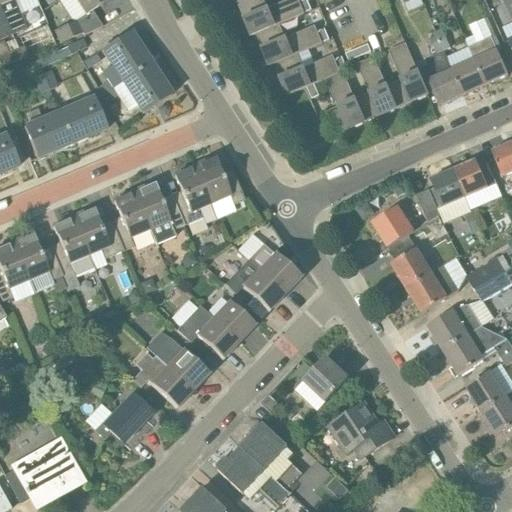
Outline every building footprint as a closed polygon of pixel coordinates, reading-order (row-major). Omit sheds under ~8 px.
[(13,1),(14,0),(0,0),(0,10),(11,35),(25,29),(13,1)] [(85,18),(78,22),(83,33),(84,37),(102,26),(92,12),(109,1),(108,0),(73,0),(84,17),(85,18)] [(251,37),(256,35),(279,26),(304,15),(299,4),(297,0),(292,0),(267,11),(262,0),(247,0),(237,4),(251,37)] [(299,4),(304,15),(311,12),(306,1),(299,4)] [(0,39),(11,35),(0,10),(0,39)] [(59,44),(83,33),(78,22),(77,21),(53,32),(59,44)] [(269,67),(273,65),(296,56),(322,45),(321,45),(317,34),(314,28),(285,41),(279,26),(256,35),(269,67)] [(433,46),(446,40),(441,30),(428,36),(433,46)] [(317,34),(321,45),(329,42),(324,31),(317,34)] [(102,52),(111,66),(122,83),(151,65),(130,34),(102,52)] [(490,37),(467,48),(472,61),(475,60),(486,86),(508,77),(490,37)] [(82,40),(66,47),(67,49),(70,55),(86,48),(82,40)] [(436,55),(442,52),(450,49),(446,40),(433,46),(436,54),(436,55)] [(0,43),(0,69),(26,57),(22,48),(7,54),(2,42),(0,43)] [(351,49),(355,60),(363,57),(358,46),(351,49)] [(386,89),(395,112),(427,98),(405,46),(388,53),(400,83),(386,89)] [(67,49),(30,64),(32,71),(70,55),(67,49)] [(348,63),(355,60),(351,49),(343,52),(348,63)] [(439,108),(464,96),(453,70),(451,71),(442,52),(436,55),(436,54),(429,57),(438,77),(427,82),(439,108)] [(95,54),(83,63),(88,70),(100,61),(95,54)] [(287,97),(305,89),(313,86),(325,81),(339,75),(339,74),(334,63),(332,58),(303,70),(296,56),(273,65),(287,97)] [(339,74),(341,72),(346,71),(341,59),(334,63),(339,74)] [(354,102),(363,125),(395,112),(386,89),(373,59),(356,66),(369,96),(354,102)] [(453,70),(464,96),(486,86),(475,60),(472,61),(453,70)] [(151,65),(122,83),(143,115),(171,97),(151,65)] [(45,83),(53,80),(50,72),(42,75),(45,83)] [(339,75),(325,81),(337,109),(321,116),(321,117),(330,139),(363,125),(354,102),(341,72),(339,74),(339,75)] [(37,87),(45,83),(42,75),(34,79),(37,87)] [(45,83),(48,91),(57,88),(53,80),(45,83)] [(103,95),(111,89),(107,82),(99,88),(103,95)] [(40,94),(48,91),(45,83),(37,87),(40,94)] [(313,86),(305,89),(310,101),(317,97),(313,86)] [(111,89),(103,95),(108,102),(117,97),(111,89)] [(58,113),(72,145),(106,131),(93,98),(84,102),(79,90),(53,101),(53,102),(58,113)] [(37,160),(72,145),(58,113),(23,127),(37,160)] [(0,137),(0,175),(19,168),(5,135),(0,137)] [(502,178),(511,174),(511,144),(492,154),(502,178)] [(228,198),(232,207),(244,202),(234,176),(223,181),(215,160),(208,163),(207,160),(193,166),(209,206),(228,198)] [(465,199),(488,190),(496,185),(488,166),(479,169),(476,162),(453,172),(465,199)] [(198,211),(209,206),(193,166),(179,172),(181,175),(174,177),(183,199),(173,203),(183,227),(201,219),(198,211)] [(441,209),(465,199),(453,172),(430,182),(433,189),(430,190),(435,208),(440,206),(441,209)] [(393,190),(397,199),(408,194),(404,185),(393,190)] [(173,203),(163,207),(154,186),(148,189),(146,186),(132,192),(149,231),(168,223),(171,231),(183,227),(173,203)] [(439,216),(435,208),(430,190),(427,191),(416,197),(427,224),(439,216)] [(129,240),(149,231),(132,192),(119,197),(120,200),(114,203),(122,223),(112,227),(122,252),(132,248),(129,240)] [(409,237),(413,234),(398,209),(372,225),(388,250),(409,237)] [(467,226),(481,220),(477,210),(462,216),(467,226)] [(112,227),(102,232),(93,211),(87,214),(86,211),(72,217),(89,256),(100,252),(103,260),(122,252),(112,227)] [(68,265),(89,256),(72,217),(58,223),(59,226),(53,228),(61,248),(51,253),(62,278),(61,279),(67,292),(78,288),(68,265)] [(481,220),(467,226),(471,235),(486,229),(481,220)] [(51,253),(41,257),(33,237),(26,239),(25,237),(11,242),(28,282),(47,274),(50,282),(60,278),(66,292),(67,292),(61,279),(62,278),(51,253)] [(391,266),(406,291),(432,275),(431,274),(416,249),(409,237),(388,250),(396,263),(391,266)] [(10,298),(8,291),(28,282),(11,242),(0,247),(0,272),(1,274),(0,274),(0,302),(0,303),(10,298)] [(248,262),(257,271),(284,297),(300,280),(274,255),(273,257),(262,246),(247,261),(248,262)] [(200,248),(201,255),(209,254),(208,247),(200,248)] [(184,270),(196,264),(191,253),(179,258),(184,270)] [(464,277),(472,290),(504,272),(496,259),(464,277)] [(431,274),(432,275),(406,291),(421,316),(458,294),(442,267),(431,274)] [(257,271),(241,288),(268,314),(284,297),(257,271)] [(504,272),(472,290),(480,303),(511,285),(504,272)] [(140,285),(145,296),(156,291),(151,280),(140,285)] [(129,306),(140,301),(135,290),(124,295),(129,306)] [(177,317),(186,325),(202,307),(193,299),(177,317)] [(211,319),(238,345),(254,328),(227,303),(211,319)] [(427,328),(442,353),(480,328),(465,304),(427,328)] [(87,316),(82,318),(87,328),(97,323),(94,318),(87,316)] [(211,319),(195,336),(222,362),(238,345),(211,319)] [(458,378),(497,354),(495,351),(487,338),(489,333),(481,329),(480,328),(442,353),(458,378)] [(145,349),(192,394),(208,377),(172,342),(159,334),(145,349)] [(511,351),(507,343),(495,351),(497,354),(500,359),(511,351)] [(46,352),(50,356),(56,354),(57,348),(52,345),(47,347),(46,352)] [(139,389),(146,382),(176,411),(192,394),(145,349),(153,358),(151,360),(145,355),(134,366),(140,372),(131,382),(139,389)] [(511,351),(500,359),(505,367),(511,363),(511,351)] [(303,383),(325,405),(348,381),(326,360),(327,359),(326,358),(303,383)] [(481,414),(506,397),(490,373),(465,388),(481,414)] [(93,432),(98,436),(104,442),(110,435),(122,446),(150,414),(130,396),(105,423),(103,422),(93,432)] [(511,407),(506,397),(481,414),(496,439),(511,428),(511,407)] [(353,452),(359,463),(394,440),(384,424),(378,427),(364,405),(327,429),(345,457),(353,452)] [(286,450),(287,448),(263,425),(240,450),(270,479),(271,478),(276,483),(291,466),(287,461),(293,456),(286,450)] [(34,454),(12,466),(36,509),(82,484),(59,442),(35,455),(34,454)] [(250,501),(270,479),(240,450),(218,473),(242,496),(244,494),(250,501)] [(360,476),(367,484),(377,473),(369,466),(360,476)] [(226,511),(202,489),(180,511),(226,511)] [(0,490),(0,511),(8,511),(11,511),(0,490)]
